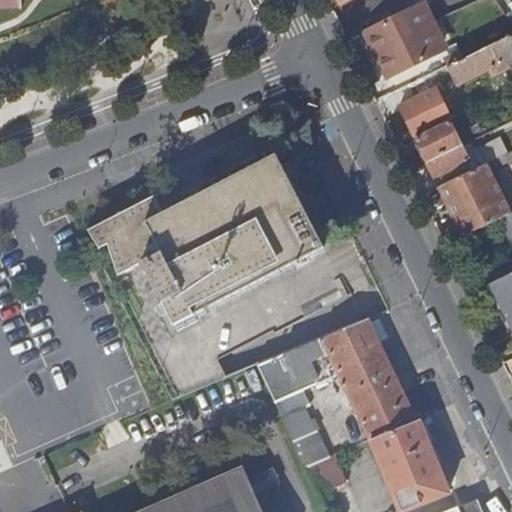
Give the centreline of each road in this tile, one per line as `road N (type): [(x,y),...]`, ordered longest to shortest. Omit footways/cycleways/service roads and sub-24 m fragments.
road 1 (residential): [(511,450),(313,55)]
road 2 (residential): [(0,183),(313,55)]
